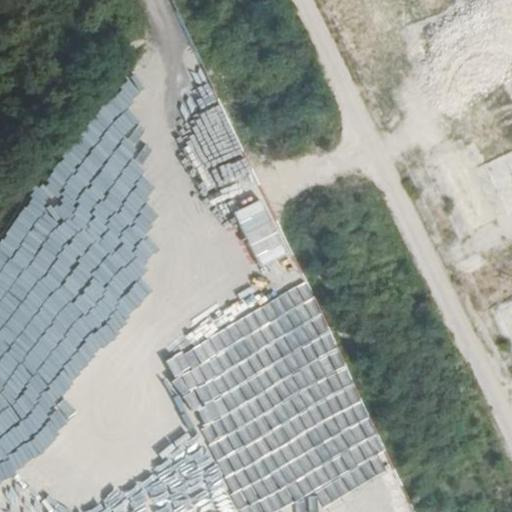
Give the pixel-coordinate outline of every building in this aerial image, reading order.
[(241,23),(229,0),(217,0),(202,7),(216,37),(224,32),(226,36),(223,38),(246,83),(258,77),(237,32),(233,34),(230,31),(241,23)] [(386,39),(367,0),(357,0),(344,6),(363,50),(386,39)] [(390,0),(407,36),(452,16),(444,0),(390,0)] [(511,0),(505,0),(494,5),(490,17),(511,63),(511,0)] [(394,86),(387,69),(378,73),(380,80),(371,85),(376,94),(394,86)] [(365,228),(323,137),(269,162),(313,254),(365,228)] [(484,249),(511,236),(511,234),(468,145),(425,167),(469,256),(484,249)] [(511,214),(511,148),(484,163),(510,215),(511,214)] [(463,274),(490,261),(484,249),(469,256),(457,263),(463,274)] [(511,345),(511,298),(494,308),(511,345)]
